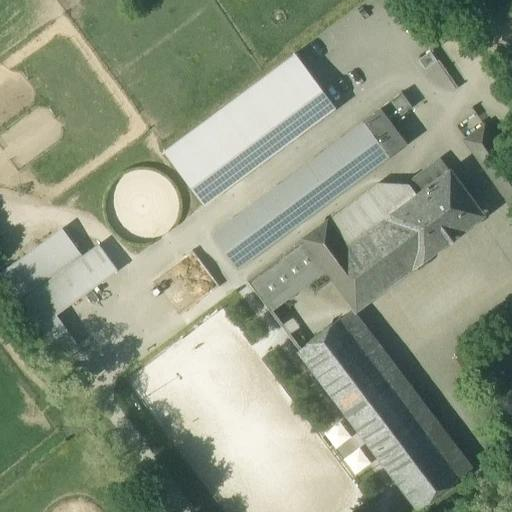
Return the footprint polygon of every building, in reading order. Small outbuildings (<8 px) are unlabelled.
[(419,60),(426,70),(437,62),(430,52),(419,60)] [(220,110),(260,164),(336,109),(295,54),(220,110)] [(380,108),(391,122),(412,107),(401,93),(380,108)] [(391,122),(380,108),(363,122),(389,157),(407,143),(391,122)] [(204,206),(260,164),(220,110),(163,151),(204,206)] [(389,157),(363,122),(277,186),(303,221),(389,157)] [(466,140),(511,207),(511,165),(485,126),(466,140)] [(374,186),(304,239),(326,271),(356,309),(481,214),(440,159),(412,181),(414,183),(408,187),(381,187),(379,185),(377,184),(374,186)] [(303,221),(277,186),(212,234),(238,269),(303,221)] [(63,230),(0,275),(0,279),(16,301),(81,254),(63,230)] [(270,312),(326,271),(304,239),(247,281),(270,312)] [(18,304),(37,329),(53,318),(118,271),(99,245),(18,304)] [(293,314),(280,326),(295,343),(308,331),(293,314)] [(53,318),(37,329),(57,358),(74,346),(53,318)] [(301,349),(420,508),(461,477),(342,318),(301,349)]
